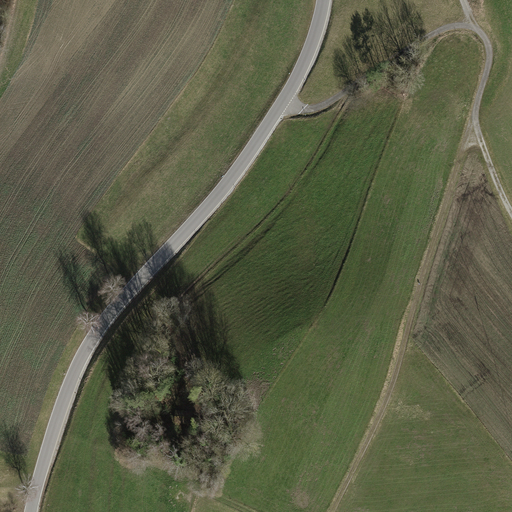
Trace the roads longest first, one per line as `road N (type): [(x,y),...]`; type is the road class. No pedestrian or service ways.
road 1 (tertiary): [(322,0),(287,96),(86,349),(62,404),(34,511)]
road 2 (track): [(472,123),(379,420),(332,511)]
road 3 (track): [(287,96),(303,109),(326,104),(450,27),(474,30),(487,41),(490,65),(472,123)]
